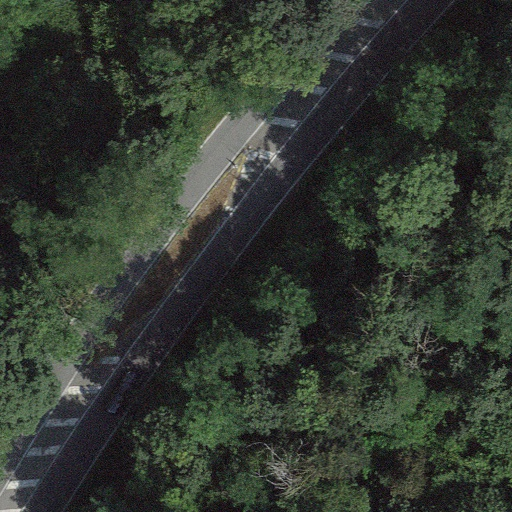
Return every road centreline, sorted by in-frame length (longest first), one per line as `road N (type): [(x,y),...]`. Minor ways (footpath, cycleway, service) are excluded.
road 1 (secondary): [(52,511),(275,202),(447,0)]
road 2 (secondary): [(355,0),(265,92),(0,438)]
